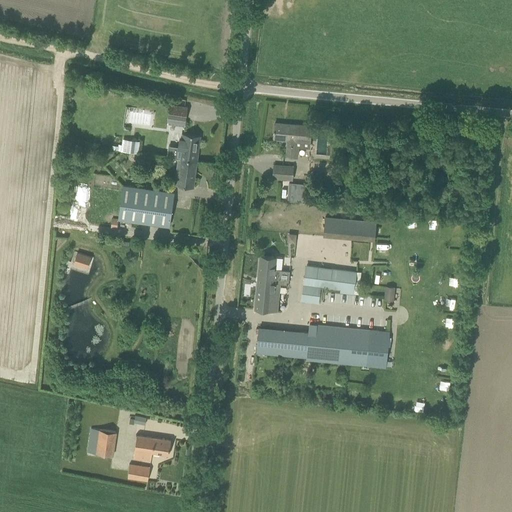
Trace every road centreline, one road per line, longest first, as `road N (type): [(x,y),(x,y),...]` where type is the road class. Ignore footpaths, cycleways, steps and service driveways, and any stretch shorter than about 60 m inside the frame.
road 1 (unclassified): [(197,511),(240,86)]
road 2 (unclassified): [(511,113),(240,86)]
road 3 (track): [(240,86),(0,39)]
